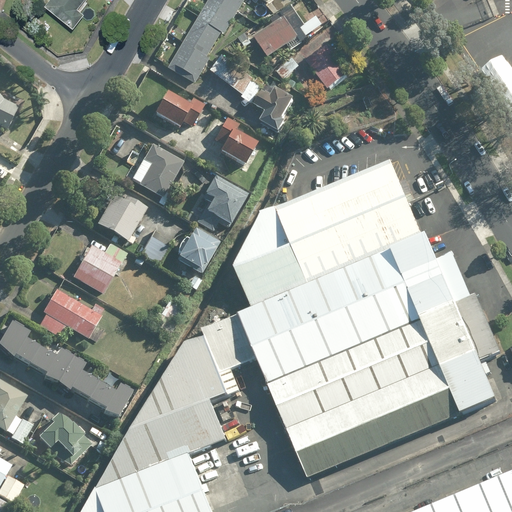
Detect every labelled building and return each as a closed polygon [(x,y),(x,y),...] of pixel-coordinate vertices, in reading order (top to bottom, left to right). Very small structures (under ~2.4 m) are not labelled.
[(48,0),(47,2),(74,24),(86,11),(79,5),(83,0),(48,0)] [(210,0),(172,68),(200,84),(213,61),(210,59),(224,34),(228,36),(247,0),(267,0),(273,3),(276,0),(210,0)] [(256,36),(269,58),(291,45),(294,52),(304,45),(287,17),(256,36)] [(319,18),(302,31),(309,40),(326,26),(319,18)] [(330,47),(311,61),(333,91),(352,77),(330,47)] [(222,54),(210,73),(272,112),(259,132),(275,142),(299,102),(222,54)] [(511,65),(506,57),(481,74),(511,119),(511,65)] [(304,67),(295,58),(282,71),(291,80),(304,67)] [(7,101),(0,92),(0,127),(9,132),(21,108),(7,101)] [(169,94),(157,114),(183,130),(190,119),(197,123),(207,107),(195,100),(190,107),(169,94)] [(241,124),(230,118),(217,141),(227,146),(223,153),(248,167),(260,146),(236,132),(241,124)] [(185,164),(153,146),(133,180),(165,199),(185,164)] [(252,311),(392,252),(424,239),(391,163),(273,214),(237,272),(252,311)] [(222,221),(236,229),(253,198),(215,177),(192,220),(216,233),(222,221)] [(117,190),(97,224),(128,243),(149,209),(117,190)] [(206,274),(223,243),(198,229),(181,261),(206,274)] [(424,239),(392,252),(422,323),(441,367),(461,416),(496,401),(427,237),(424,239)] [(107,255),(93,247),(74,279),(104,297),(129,255),(113,245),(107,255)] [(252,311),(239,317),(270,387),(422,323),(392,252),(252,311)] [(91,311),(59,291),(39,325),(61,338),(67,328),(90,341),(107,312),(95,305),(91,311)] [(186,312),(170,302),(162,315),(154,310),(147,322),(170,337),(186,312)] [(34,330),(9,315),(0,329),(0,363),(1,363),(5,356),(37,375),(36,383),(60,394),(65,389),(98,406),(97,412),(111,420),(126,394),(123,392),(119,399),(76,374),(87,363),(61,348),(56,357),(28,341),(34,330)] [(441,367),(422,323),(270,387),(289,431),(441,367)] [(135,436),(212,405),(230,398),(206,340),(189,348),(135,436)] [(441,367),(289,431),(309,479),(461,416),(441,367)] [(29,399),(0,381),(0,430),(15,439),(14,440),(25,446),(35,428),(18,419),(29,399)] [(101,492),(190,457),(227,442),(212,405),(135,436),(101,492)] [(93,445),(61,416),(40,438),(72,468),(93,445)] [(0,449),(0,489),(1,490),(0,492),(0,494),(15,503),(23,486),(9,479),(14,469),(0,461),(0,456),(3,451),(0,449)] [(88,511),(212,511),(190,457),(101,492),(88,511)] [(511,511),(511,472),(417,511),(511,511)] [(9,511),(13,507),(0,500),(0,511),(9,511)]
